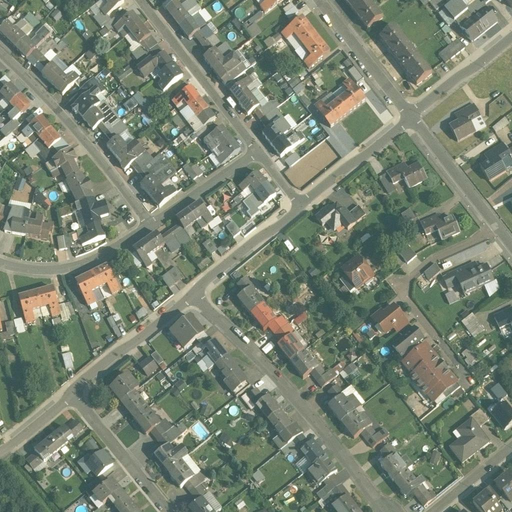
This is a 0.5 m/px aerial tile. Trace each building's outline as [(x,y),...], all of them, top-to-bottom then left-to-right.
[(0,0),(0,13),(5,17),(9,11),(0,4),(0,0)] [(121,0),(104,0),(108,7),(101,12),(106,17),(124,3),(121,0)] [(200,0),(193,0),(189,3),(195,11),(187,16),(191,21),(198,16),(201,13),(196,7),(202,2),(200,0)] [(283,0),(265,0),(267,2),(260,8),(265,15),(283,0)] [(382,19),(367,0),(358,0),(349,7),(367,31),(382,19)] [(444,5),(439,0),(435,0),(429,5),(435,13),(444,5)] [(511,0),(497,0),(500,3),(503,0),(504,0),(511,8),(511,0)] [(465,10),(458,1),(444,12),(454,24),(455,22),(459,27),(464,23),(460,18),(467,13),(465,10)] [(481,7),(476,1),(465,10),(467,13),(474,20),(484,33),(497,24),(486,10),(483,5),(481,7)] [(181,10),(170,18),(180,30),(191,21),(187,16),(195,11),(189,3),(187,5),(181,10)] [(166,12),(170,18),(181,10),(176,4),(166,12)] [(290,20),(299,13),(292,4),(283,11),(290,20)] [(57,10),(51,17),(57,22),(63,16),(57,10)] [(444,12),(438,17),(448,28),(454,24),(444,12)] [(467,13),(460,18),(464,23),(459,27),(461,30),(474,20),(467,13)] [(133,14),(114,29),(119,34),(125,29),(130,35),(142,26),(133,14)] [(198,16),(191,21),(199,31),(205,26),(198,16)] [(302,19),(281,35),(286,42),(294,36),(302,47),(316,36),(302,19)] [(484,33),(474,20),(461,30),(472,43),(484,33)] [(191,21),(180,30),(189,41),(199,33),(200,32),(199,31),(191,21)] [(22,23),(5,40),(16,51),(26,40),(20,35),(27,28),(22,23)] [(254,39),(262,33),(256,24),(248,30),(254,39)] [(151,37),(142,26),(130,35),(139,46),(145,41),(151,37)] [(214,36),(207,27),(202,31),(204,33),(201,35),(207,42),(214,36)] [(431,74),(393,27),(378,39),(416,86),(431,74)] [(201,35),(199,33),(194,37),(201,46),(207,42),(201,35)] [(316,36),(302,47),(311,58),(304,64),(309,70),(330,54),(316,36)] [(157,46),(151,37),(145,41),(152,50),(157,46)] [(36,50),(26,40),(16,51),(26,60),(30,56),(35,51),(36,50)] [(152,50),(145,41),(140,46),(147,54),(152,50)] [(214,51),(207,42),(201,46),(209,56),(214,51)] [(164,55),(157,46),(152,50),(159,59),(164,55)] [(159,59),(152,50),(147,54),(151,60),(153,63),(159,59)] [(43,59),(35,51),(30,56),(39,64),(43,59)] [(224,62),(215,51),(214,51),(209,56),(204,60),(212,71),(224,62)] [(246,63),(237,52),(233,55),(242,66),(246,63)] [(53,60),(48,54),(43,59),(49,65),(53,60)] [(147,54),(140,59),(144,65),(151,60),(147,54)] [(173,66),(164,55),(159,59),(153,63),(157,69),(162,75),(173,66)] [(224,62),(212,71),(221,83),(230,76),(234,82),(247,72),(242,66),(233,55),(224,62)] [(49,65),(43,59),(39,64),(46,71),(51,67),(49,65)] [(144,65),(137,70),(144,80),(157,69),(153,63),(151,60),(144,65)] [(46,71),(42,76),(52,86),(62,76),(52,66),(46,71)] [(173,66),(162,75),(166,81),(159,86),(164,92),(182,78),(173,66)] [(62,76),(52,86),(62,97),(79,80),(74,75),(67,82),(62,76)] [(230,76),(221,83),(226,88),(234,82),(230,76)] [(288,83),(296,95),(305,90),(297,78),(288,83)] [(230,94),(239,105),(250,96),(246,90),(253,84),(249,79),(238,87),(230,94)] [(99,87),(93,80),(77,95),(83,101),(95,91),(99,87)] [(349,93),(337,102),(348,116),(366,102),(349,81),(343,86),(349,93)] [(234,82),(226,88),(230,94),(238,87),(234,82)] [(0,96),(10,107),(20,97),(10,86),(5,91),(0,96)] [(104,93),(99,87),(95,91),(100,97),(104,93)] [(191,88),(172,103),(177,108),(184,103),(188,109),(200,100),(191,88)] [(83,101),(72,110),(72,112),(75,115),(77,116),(78,114),(83,120),(94,111),(100,107),(95,101),(100,97),(95,91),(83,101)] [(141,92),(134,97),(145,114),(152,109),(141,92)] [(250,96),(239,105),(248,117),(258,108),(259,108),(250,96)] [(20,97),(10,107),(15,112),(8,118),(13,124),(30,108),(20,97)] [(188,109),(181,115),(192,129),(192,130),(201,124),(201,123),(211,115),(200,100),(188,109)] [(337,102),(326,111),(320,104),(314,108),(330,129),(348,116),(337,102)] [(474,106),(459,115),(463,122),(467,119),(470,123),(480,118),(474,106)] [(266,118),(258,108),(253,113),(260,122),(266,118)] [(94,111),(83,120),(93,131),(98,127),(103,123),(103,122),(94,111)] [(211,115),(201,123),(201,124),(192,130),(196,135),(210,124),(215,120),(211,115)] [(273,127),(266,118),(260,122),(268,131),(273,127)] [(486,128),(480,118),(470,123),(475,134),(486,128)] [(463,122),(450,128),(458,143),(475,134),(470,123),(467,119),(463,122)] [(31,129),(23,135),(28,141),(35,135),(40,141),(51,131),(41,120),(31,129)] [(505,120),(493,129),(497,134),(509,124),(505,120)] [(26,122),(16,130),(22,137),(23,135),(31,129),(26,122)] [(110,131),(103,123),(98,127),(105,136),(110,131)] [(210,124),(197,134),(202,141),(204,143),(211,138),(217,133),(210,124)] [(268,131),(263,136),(272,147),(283,138),(274,127),(273,127),(268,131)] [(192,129),(180,138),(184,144),(196,135),(192,130),(192,129)] [(217,133),(211,138),(220,149),(231,140),(222,129),(217,133)] [(22,137),(16,130),(12,134),(17,141),(22,137)] [(51,131),(40,141),(49,152),(60,142),(51,131)] [(110,131),(105,136),(112,144),(117,139),(110,131)] [(196,135),(184,144),(187,147),(191,144),(198,139),(200,142),(202,141),(197,134),(196,135)] [(482,145),(485,150),(493,144),(496,148),(503,143),(497,134),(482,145)] [(35,135),(28,141),(33,146),(40,141),(35,135)] [(220,149),(211,138),(204,143),(213,154),(220,149)] [(283,138),(272,147),(281,159),(299,144),(295,138),(288,144),(283,138)] [(112,144),(107,148),(116,159),(117,159),(127,150),(118,139),(117,139),(112,144)] [(70,151),(61,140),(60,142),(49,152),(56,160),(70,151)] [(231,140),(220,149),(224,155),(218,160),(217,161),(222,166),(240,152),(231,140)] [(49,152),(40,141),(33,146),(49,165),(56,160),(49,152)] [(127,150),(117,159),(116,159),(122,166),(121,167),(125,172),(131,166),(142,157),(142,156),(139,153),(141,151),(135,144),(127,150)] [(503,146),(489,155),(493,161),(497,159),(500,163),(509,157),(510,157),(508,154),(503,146)] [(220,149),(213,154),(218,160),(224,155),(220,149)] [(49,165),(46,167),(51,175),(61,169),(74,163),(75,164),(77,163),(71,150),(70,151),(56,160),(49,165)] [(142,157),(131,166),(138,175),(152,163),(153,162),(145,153),(142,156),(142,157)] [(290,169),(301,160),(296,154),(285,163),(290,169)] [(155,167),(142,179),(145,183),(151,178),(160,188),(175,175),(159,156),(153,162),(152,163),(155,167)] [(500,163),(497,159),(493,161),(481,169),(489,183),(506,173),(500,163)] [(74,163),(61,169),(68,182),(81,176),(75,164),(74,163)] [(155,167),(152,163),(138,175),(142,179),(155,167)] [(198,178),(203,174),(196,166),(191,170),(198,178)] [(402,166),(387,174),(393,186),(404,180),(401,176),(406,173),(402,166)] [(197,178),(188,167),(184,171),(193,182),(197,178)] [(406,173),(401,176),(404,180),(409,190),(426,182),(418,167),(406,173)] [(258,174),(239,188),(243,194),(250,189),(255,194),(267,186),(258,174)] [(81,176),(68,182),(76,200),(89,194),(92,192),(88,182),(84,184),(81,176)] [(145,183),(140,187),(150,198),(161,189),(160,188),(151,178),(145,183)] [(267,186),(255,194),(260,201),(253,206),(257,211),(275,197),(267,186)] [(166,194),(161,189),(150,198),(159,209),(177,194),(172,188),(166,194)] [(89,194),(76,200),(79,205),(92,200),(89,194)] [(79,205),(76,206),(79,213),(81,212),(83,216),(96,212),(95,209),(92,200),(79,205)] [(214,223),(200,204),(188,212),(197,224),(203,219),(208,227),(214,223)] [(76,206),(59,213),(60,219),(79,213),(76,206)] [(96,212),(99,220),(108,217),(105,206),(95,209),(96,212)] [(341,212),(337,207),(331,211),(329,209),(316,220),(322,227),(327,223),(334,232),(342,225),(348,231),(355,225),(348,216),(343,210),(341,212)] [(359,207),(348,216),(355,225),(366,217),(359,207)] [(96,212),(83,216),(87,230),(101,226),(99,220),(96,212)] [(188,212),(176,220),(180,226),(184,231),(184,232),(197,224),(188,212)] [(37,216),(30,215),(29,223),(36,224),(37,217),(37,216)] [(13,221),(4,217),(2,224),(12,228),(13,221)] [(36,224),(29,223),(26,237),(40,239),(42,226),(44,218),(37,217),(36,224)] [(436,218),(421,225),(426,237),(437,232),(435,227),(439,225),(436,218)] [(29,223),(13,220),(13,221),(12,228),(11,235),(26,237),(29,223)] [(439,225),(435,227),(437,232),(441,243),(459,235),(453,220),(439,225)] [(234,222),(227,228),(234,238),(241,233),(234,222)] [(48,227),(42,226),(40,239),(48,241),(50,229),(53,230),(54,225),(48,224),(48,227)] [(89,237),(81,240),(83,247),(105,240),(101,226),(87,230),(89,237)] [(180,226),(170,232),(174,238),(184,231),(180,226)] [(87,230),(77,233),(79,241),(81,240),(89,237),(87,230)] [(170,232),(160,239),(165,245),(174,238),(170,232)] [(157,234),(145,242),(153,254),(165,246),(165,245),(160,239),(157,234)] [(69,236),(63,238),(64,240),(66,251),(72,248),(69,236)] [(217,251),(210,241),(203,246),(211,256),(217,251)] [(145,242),(133,251),(146,270),(152,266),(147,258),(153,254),(145,242)] [(407,247),(398,255),(407,265),(416,258),(407,247)] [(373,279),(358,260),(342,272),(357,292),(373,279)] [(474,264),(454,273),(460,287),(464,296),(494,283),(487,268),(478,272),(474,264)] [(440,273),(435,265),(425,274),(430,283),(440,273)] [(108,267),(92,275),(99,290),(107,286),(112,296),(120,292),(108,267)] [(169,290),(183,280),(175,269),(161,278),(169,290)] [(454,273),(442,279),(448,291),(460,287),(454,273)] [(92,275),(75,283),(88,308),(96,304),(91,294),(99,290),(92,275)] [(246,279),(238,286),(245,295),(251,290),(252,291),(254,289),(246,279)] [(53,289),(36,294),(40,310),(49,308),(52,318),(60,316),(53,289)] [(252,291),(251,290),(245,295),(239,300),(243,306),(246,310),(247,309),(252,315),(250,316),(263,305),(252,291)] [(36,294),(19,299),(26,326),(35,323),(32,313),(40,310),(36,294)] [(276,321),(263,305),(250,316),(251,316),(256,322),(255,322),(258,326),(260,325),(265,331),(264,331),(264,332),(270,327),(276,322),(276,321)] [(394,308),(384,316),(376,322),(377,323),(386,334),(392,329),(403,320),(403,319),(394,308)] [(380,311),(370,319),(375,324),(377,323),(376,322),(384,316),(380,311)] [(511,317),(509,311),(493,318),(499,331),(510,326),(508,321),(511,318),(511,317)] [(118,315),(109,319),(114,329),(123,324),(118,315)] [(484,332),(472,315),(462,323),(474,339),(484,332)] [(190,318),(171,334),(184,350),(204,334),(190,318)] [(23,319),(15,321),(18,334),(26,332),(23,319)] [(278,319),(276,321),(276,322),(270,327),(277,335),(285,328),(278,319)] [(408,327),(403,320),(392,329),(397,336),(399,334),(408,327)] [(17,339),(13,323),(5,325),(7,333),(0,335),(2,347),(6,346),(5,341),(17,339)] [(408,327),(399,334),(403,339),(412,331),(408,327)] [(293,337),(285,328),(277,335),(284,344),(291,338),(292,339),(293,337)] [(403,339),(392,348),(401,359),(419,344),(423,341),(414,330),(412,331),(403,339)] [(209,338),(193,351),(197,357),(204,352),(203,352),(206,349),(213,344),(209,338)] [(292,339),(291,338),(284,344),(279,348),(284,353),(283,354),(286,358),(287,357),(292,363),(304,353),(292,339)] [(213,344),(206,349),(211,355),(209,357),(216,366),(228,357),(227,357),(220,348),(216,343),(217,343),(216,342),(213,344)] [(419,344),(406,355),(410,360),(423,349),(419,344)] [(456,385),(430,353),(428,354),(425,350),(426,349),(425,347),(423,349),(410,360),(404,365),(413,377),(411,379),(426,397),(428,396),(434,403),(442,397),(442,396),(456,385)] [(216,366),(209,357),(211,355),(206,349),(203,352),(204,352),(208,358),(203,362),(210,370),(216,366)] [(469,349),(462,354),(465,357),(471,365),(477,360),(469,349)] [(163,363),(156,353),(151,357),(158,367),(163,363)] [(317,368),(304,353),(292,363),(291,364),(295,369),(299,374),(300,373),(304,379),(310,374),(317,369),(316,369),(317,368)] [(72,354),(64,355),(66,369),(74,368),(72,354)] [(228,357),(216,366),(216,367),(223,375),(222,375),(227,381),(224,383),(225,384),(239,373),(240,372),(239,371),(238,372),(235,367),(228,358),(228,357)] [(33,359),(0,384),(0,410),(5,418),(51,382),(33,359)] [(149,359),(139,367),(147,378),(157,370),(149,359)] [(326,376),(319,367),(317,368),(316,369),(317,369),(310,374),(317,383),(326,376)] [(331,372),(326,376),(317,383),(322,389),(336,378),(331,372)] [(239,373),(225,384),(233,394),(247,383),(239,373)] [(136,391),(126,378),(128,376),(110,389),(122,404),(134,394),(139,390),(138,389),(136,391)] [(247,383),(233,394),(237,399),(251,388),(247,383)] [(456,385),(442,396),(446,401),(460,389),(456,385)] [(345,397),(337,387),(328,394),(336,403),(341,398),(342,399),(345,397)] [(507,398),(498,387),(492,391),(500,402),(507,398)] [(265,401),(256,390),(248,397),(256,408),(257,408),(257,407),(265,401)] [(147,410),(134,394),(122,404),(127,410),(126,411),(129,414),(130,413),(135,419),(133,420),(134,420),(147,410)] [(265,401),(257,407),(257,408),(269,422),(280,413),(273,404),(272,404),(268,399),(268,398),(265,401)] [(336,403),(329,409),(330,408),(334,413),(333,414),(337,418),(338,417),(342,423),(341,424),(354,414),(342,399),(341,398),(336,403)] [(511,425),(511,413),(505,405),(492,416),(504,432),(511,425)] [(160,426),(147,410),(134,420),(134,421),(134,420),(139,426),(138,426),(142,431),(143,430),(148,435),(147,435),(147,436),(151,433),(159,426),(160,426)] [(480,412),(470,420),(471,422),(472,422),(479,431),(489,423),(480,412)] [(280,413),(269,422),(276,431),(275,431),(280,437),(291,428),(287,422),(280,413)] [(354,414),(341,424),(342,424),(347,429),(346,430),(349,434),(351,433),(355,439),(354,439),(355,440),(361,435),(367,430),(367,429),(354,414)] [(76,422),(66,430),(72,439),(83,430),(76,422)] [(471,422),(460,431),(465,438),(450,450),(462,465),(489,444),(479,431),(472,422),(471,422)] [(159,426),(151,433),(158,441),(166,434),(159,426)] [(291,428),(280,437),(281,439),(288,447),(301,437),(302,436),(296,427),(293,430),(291,428)] [(369,427),(367,429),(367,430),(361,435),(368,443),(376,436),(369,427)] [(64,429),(65,430),(59,434),(50,441),(58,451),(73,439),(72,439),(66,430),(65,429),(64,429)] [(174,444),(166,434),(158,441),(165,450),(168,447),(168,448),(174,444)] [(309,447),(301,437),(292,444),(300,455),(302,453),(302,452),(309,447)] [(281,439),(280,440),(278,438),(273,443),(281,452),(288,447),(281,439)] [(50,441),(41,448),(36,453),(36,452),(35,453),(36,454),(43,462),(44,463),(58,451),(50,441)] [(91,453),(96,449),(90,442),(85,446),(91,453)] [(317,450),(312,445),(313,444),(309,447),(302,452),(302,453),(313,467),(325,458),(318,449),(317,450)] [(389,446),(380,453),(387,462),(393,457),(394,458),(397,455),(389,446)] [(168,448),(168,447),(165,450),(156,457),(160,463),(159,463),(162,467),(167,474),(180,463),(174,455),(168,448)] [(181,450),(174,455),(180,463),(187,457),(181,450)] [(97,479),(113,466),(103,453),(87,466),(97,479)] [(36,454),(26,462),(33,471),(43,462),(36,454)] [(402,458),(399,454),(397,455),(394,458),(402,468),(408,463),(403,457),(402,458)] [(394,458),(393,457),(387,462),(381,467),(382,467),(386,473),(389,477),(390,476),(395,482),(394,483),(407,473),(402,468),(394,458)] [(332,467),(325,458),(313,467),(307,472),(319,487),(324,483),(333,476),(337,473),(336,473),(335,474),(331,468),(332,467)] [(193,479),(180,463),(167,474),(168,474),(169,473),(173,479),(172,480),(176,484),(177,483),(181,488),(181,489),(193,479)] [(408,463),(402,468),(407,473),(412,468),(408,463)] [(419,488),(407,473),(394,483),(399,489),(402,493),(403,492),(408,498),(407,499),(414,494),(420,489),(419,488)] [(511,502),(511,477),(509,475),(503,480),(504,481),(496,487),(505,496),(510,503),(511,502)] [(341,486),(333,476),(324,483),(328,487),(318,495),(322,500),(332,493),(341,486)] [(200,488),(193,479),(184,486),(191,495),(200,488)] [(100,491),(94,495),(95,496),(103,506),(109,501),(109,500),(121,491),(112,481),(100,491)] [(96,486),(86,495),(90,500),(95,496),(94,495),(100,491),(96,486)] [(350,497),(341,486),(332,493),(340,503),(346,498),(347,499),(350,497)] [(422,486),(419,488),(420,489),(414,494),(420,502),(429,495),(422,486)] [(207,497),(200,488),(191,495),(198,503),(201,500),(202,501),(207,497)] [(124,498),(120,493),(121,492),(121,491),(109,500),(109,501),(110,501),(119,511),(125,511),(132,506),(131,506),(124,498)] [(500,500),(492,491),(488,495),(497,506),(501,502),(500,500)] [(429,495),(420,502),(425,508),(437,498),(432,493),(429,495)] [(488,495),(486,493),(473,504),(479,511),(501,511),(497,506),(488,495)] [(103,506),(95,496),(90,500),(98,510),(103,506)] [(511,505),(510,503),(505,496),(500,500),(501,502),(509,511),(511,510),(511,505)] [(347,499),(346,498),(340,503),(336,506),(340,511),(359,511),(358,511),(352,504),(351,504),(347,499)] [(210,511),(202,501),(201,500),(198,503),(189,511),(190,511),(210,511)]
